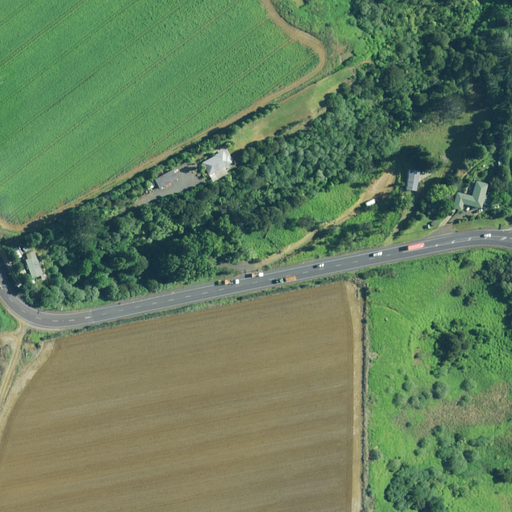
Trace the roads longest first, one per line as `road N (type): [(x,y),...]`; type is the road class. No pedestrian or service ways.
road 1 (tertiary): [(511,238),(456,239),(58,321),(26,313),(0,286)]
road 2 (track): [(0,218),(20,225),(46,217),(315,71),(321,51),(281,25),(264,0)]
